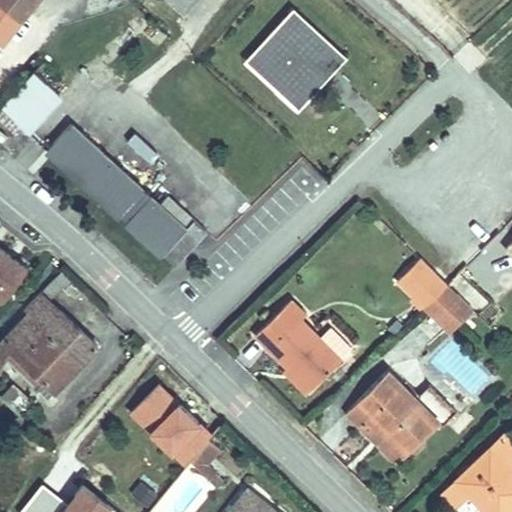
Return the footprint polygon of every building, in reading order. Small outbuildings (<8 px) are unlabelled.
[(0,0),(0,30),(23,0),(0,0)] [(178,0),(134,0),(130,5),(154,27),(178,0)] [(291,14),(248,58),(296,105),(339,61),(291,14)] [(26,69),(0,96),(0,115),(16,130),(51,93),(26,69)] [(72,186),(96,162),(58,125),(35,149),(72,186)] [(134,133),(125,142),(144,161),(153,153),(134,133)] [(176,241),(96,162),(72,186),(164,277),(198,242),(186,230),(176,241)] [(511,264),(511,236),(498,251),(511,264)] [(0,300),(5,303),(27,260),(0,246),(0,300)] [(24,289),(35,300),(54,277),(41,265),(24,289)] [(389,293),(414,319),(439,294),(414,270),(389,293)] [(35,300),(24,289),(0,322),(0,360),(35,396),(43,404),(91,354),(35,300)] [(439,294),(414,319),(437,343),(464,318),(439,294)] [(249,347),(281,377),(302,399),(329,371),(290,332),(296,326),(282,313),(249,347)] [(0,360),(0,381),(25,407),(35,396),(0,360)] [(339,417),(352,430),(359,424),(388,453),(392,458),(428,422),(410,403),(381,375),(339,417)] [(302,399),(281,377),(278,380),(300,402),(302,399)] [(410,403),(428,422),(433,426),(450,409),(427,386),(410,403)] [(359,424),(352,430),(382,460),(388,453),(359,424)] [(511,442),(504,433),(491,444),(511,466),(511,442)] [(186,462),(199,445),(188,437),(170,460),(190,475),(195,468),(186,462)] [(511,466),(491,444),(444,489),(460,506),(472,494),(489,511),(507,511),(511,508),(511,466)] [(261,511),(233,487),(211,511),(261,511)]
